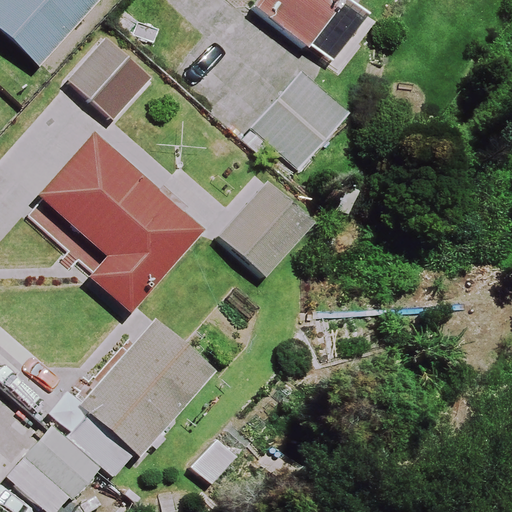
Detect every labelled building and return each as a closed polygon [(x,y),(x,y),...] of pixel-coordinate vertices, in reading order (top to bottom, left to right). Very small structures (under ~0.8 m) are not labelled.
[(98,0),(0,0),(0,40),(35,72),(98,0)] [(262,0),(251,14),(302,54),(344,0),(262,0)] [(146,84),(100,43),(63,84),(109,125),(146,84)] [(352,125),(301,77),(249,134),(300,181),(352,125)] [(197,236),(89,143),(38,202),(105,261),(86,283),(126,318),(197,236)] [(307,229),(262,190),(216,243),(260,282),(307,229)] [(76,410),(56,433),(107,479),(127,456),(134,462),(207,379),(138,317),(64,401),(76,410)] [(56,511),(88,480),(45,439),(3,482),(33,511),(56,511)] [(233,462),(211,442),(184,471),(206,492),(233,462)]
